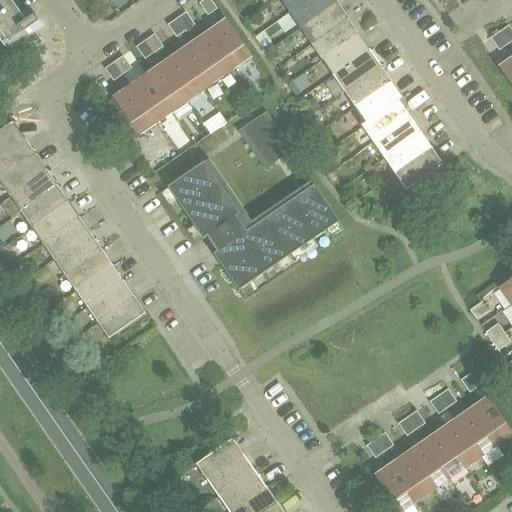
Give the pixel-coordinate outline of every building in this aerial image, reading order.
[(31,27),(28,22),(23,25),(4,0),(0,0),(0,43),(2,41),(9,51),(18,45),(23,52),(31,47),(26,40),(45,27),(40,20),(31,27)] [(211,0),(206,0),(201,4),(209,16),(219,10),(211,0)] [(309,0),(279,0),(289,14),(309,0)] [(309,0),(289,14),(300,30),(338,4),(335,0),(309,0)] [(311,45),(349,19),(338,4),(300,30),(311,45)] [(196,25),(188,13),(179,19),(187,32),(196,25)] [(178,38),(187,32),(179,19),(170,26),(178,38)] [(311,45),(322,61),(360,35),(349,19),(311,45)] [(212,32),(237,69),(253,58),(228,21),(212,32)] [(511,31),(509,27),(500,33),(508,45),(511,42),(511,31)] [(212,32),(195,43),(221,80),(237,69),(212,32)] [(499,51),(508,45),(500,33),(491,39),(499,51)] [(156,35),(147,41),(155,53),(164,47),(156,35)] [(322,61),(333,77),(371,51),(360,35),(322,61)] [(146,60),(155,53),(147,41),(138,47),(146,60)] [(179,54),(205,91),(221,80),(195,43),(179,54)] [(344,93),(382,67),(371,51),(333,77),(344,93)] [(276,53),(269,58),(276,66),(282,62),(276,53)] [(179,54),(163,65),(189,103),(205,91),(179,54)] [(133,69),(124,57),(115,63),(124,75),(133,69)] [(511,86),(511,59),(500,68),(511,86)] [(106,69),(115,81),(124,75),(115,63),(106,69)] [(147,76),(173,114),(189,103),(163,65),(147,76)] [(344,93),(355,108),(393,82),(382,67),(344,93)] [(147,76),(131,87),(157,125),(173,114),(147,76)] [(294,81),(288,86),(296,97),(302,93),(294,81)] [(404,99),(393,82),(355,108),(366,123),(366,124),(400,101),(400,102),(404,99)] [(115,98),(141,136),(157,125),(131,87),(115,98)] [(314,99),(308,103),(315,112),(321,108),(314,99)] [(361,126),(374,144),(411,118),(400,102),(400,101),(366,124),(366,123),(361,126)] [(265,170),(293,151),(267,112),(239,132),(265,170)] [(374,144),(385,160),(422,133),(411,118),(374,144)] [(214,122),(206,127),(211,135),(219,130),(214,122)] [(0,132),(0,157),(26,140),(14,123),(0,132)] [(385,160),(396,175),(433,149),(422,133),(385,160)] [(37,155),(26,140),(0,157),(0,180),(0,181),(37,155)] [(407,192),(423,181),(445,166),(433,149),(396,175),(407,192)] [(0,181),(11,197),(48,171),(37,155),(0,181)] [(315,185),(315,186),(312,182),(253,222),(210,160),(206,163),(205,162),(168,188),(169,189),(177,201),(195,226),(203,238),(204,240),(207,237),(217,252),(214,255),(239,292),(241,291),(253,282),(278,265),(315,240),(327,232),(339,223),(341,222),(315,185)] [(11,197),(22,213),(59,187),(48,171),(11,197)] [(59,187),(22,213),(33,228),(70,203),(59,187)] [(33,228),(44,244),(81,218),(70,203),(33,228)] [(81,218),(44,244),(55,260),(92,234),(81,218)] [(55,260),(66,276),(103,250),(92,234),(55,260)] [(77,291),(114,266),(103,250),(66,276),(77,291)] [(77,291),(88,307),(125,281),(114,266),(77,291)] [(511,280),(500,289),(511,305),(511,304),(511,280)] [(88,307),(99,323),(136,297),(125,281),(88,307)] [(49,287),(37,296),(41,303),(54,294),(49,287)] [(136,297),(99,323),(111,340),(147,314),(136,297)] [(483,302),(471,311),(477,320),(489,311),(483,302)] [(60,304),(48,311),(59,327),(70,320),(60,304)] [(487,334),(493,343),(505,334),(499,325),(487,334)] [(511,342),(505,334),(493,343),(499,351),(511,342)] [(470,393),(479,386),(470,374),(461,381),(470,393)] [(448,390),(439,396),(447,408),(456,402),(448,390)] [(447,408),(439,396),(430,403),(438,415),(447,408)] [(498,446),(511,436),(511,432),(488,398),(472,409),(498,446)] [(472,409),(456,420),(482,458),(498,446),(472,409)] [(416,412),(407,418),(416,430),(425,424),(416,412)] [(407,418),(398,425),(407,437),(416,430),(407,418)] [(440,431),(466,469),(482,458),(456,420),(440,431)] [(440,431),(424,442),(450,480),(466,469),(440,431)] [(385,434),(376,440),(384,452),(393,446),(385,434)] [(197,465),(209,482),(245,456),(234,439),(197,465)] [(375,459),(384,452),(376,440),(367,447),(375,459)] [(450,480),(424,442),(408,454),(434,491),(450,480)] [(408,454),(392,465),(418,502),(434,491),(408,454)] [(220,498),(257,472),(245,456),(209,482),(220,498)] [(404,511),(418,502),(392,465),(376,476),(400,511),(404,511)] [(220,498),(229,511),(232,511),(267,488),(257,472),(220,498)] [(232,511),(267,511),(279,504),(267,488),(232,511)]
